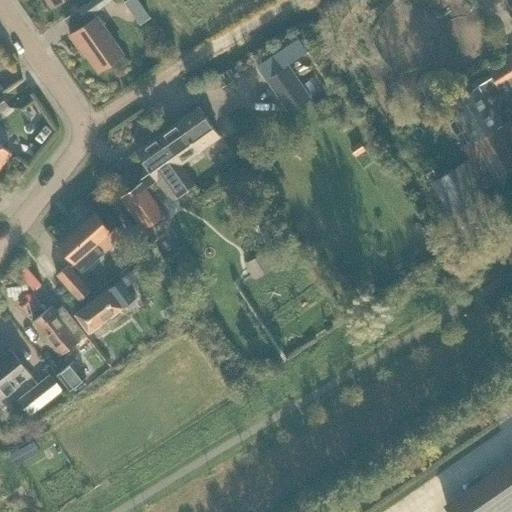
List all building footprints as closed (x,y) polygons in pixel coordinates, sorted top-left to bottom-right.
[(85,18),(110,0),(90,0),(78,9),(85,18)] [(125,0),(123,2),(132,14),(142,5),(138,0),(125,0)] [(81,46),(98,71),(123,53),(96,16),(70,35),(79,48),(81,46)] [(451,101),(443,106),(452,121),(460,117),(474,142),(467,146),(472,156),(490,185),(511,171),(511,124),(510,120),(505,124),(504,124),(498,115),(494,118),(483,99),(485,98),(499,89),(497,85),(511,75),(511,62),(490,75),(492,77),(451,101)] [(310,97),(288,65),(267,80),(289,112),(310,97)] [(0,112),(9,106),(0,93),(0,112)] [(160,134),(181,163),(220,136),(199,107),(179,121),(160,134)] [(171,201),(195,184),(181,163),(160,134),(136,151),(151,172),(139,180),(141,183),(120,197),(144,230),(164,216),(145,189),(156,180),(171,201)] [(0,142),(0,166),(11,152),(0,142)] [(366,150),(360,142),(350,148),(356,157),(366,150)] [(434,180),(430,183),(458,228),(491,207),(480,191),(490,185),(472,156),(442,175),(434,180)] [(442,175),(437,167),(429,172),(434,180),(442,175)] [(94,214),(58,245),(70,258),(74,262),(82,272),(104,253),(95,243),(109,231),(94,214)] [(244,264),(256,280),(276,266),(265,250),(244,264)] [(132,271),(137,278),(147,270),(142,263),(132,271)] [(91,291),(74,271),(69,265),(68,265),(56,275),(79,301),(86,296),(91,291)] [(89,333),(135,297),(121,279),(74,314),(89,333)] [(55,311),(51,305),(33,321),(37,326),(60,355),(86,335),(62,305),(55,311)] [(0,405),(3,403),(0,399),(31,375),(10,349),(0,356),(0,405)] [(83,378),(72,363),(57,375),(68,390),(83,378)] [(50,375),(18,400),(30,415),(62,391),(50,375)] [(511,511),(511,458),(442,506),(446,511),(511,511)]
